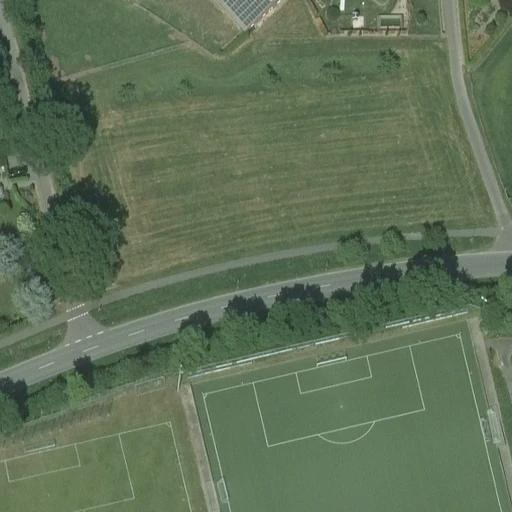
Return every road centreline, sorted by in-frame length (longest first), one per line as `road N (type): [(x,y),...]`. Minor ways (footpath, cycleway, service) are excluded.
road 1 (tertiary): [(511,263),(283,295),(84,352)]
road 2 (unclassified): [(0,13),(84,352)]
